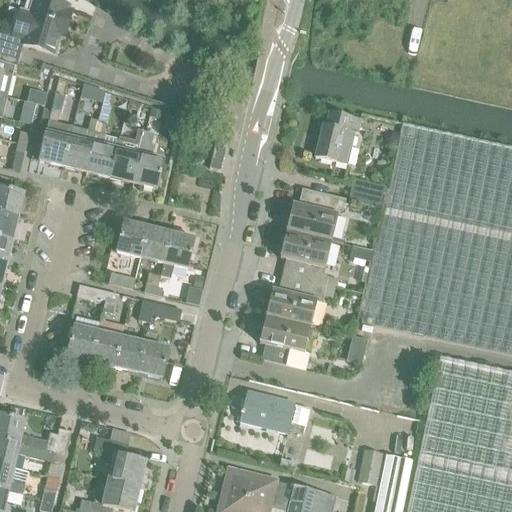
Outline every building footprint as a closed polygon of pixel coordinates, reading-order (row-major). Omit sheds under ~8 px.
[(67,13),(68,9),(57,6),(55,1),(51,0),(48,0),(45,2),(38,0),(33,0),(28,17),(19,14),(12,39),(0,35),(0,64),(15,70),(20,55),(18,55),(20,47),(53,57),(62,29),(65,30),(65,31),(66,31),(71,14),(67,13)] [(30,93),(27,106),(35,108),(38,95),(30,93)] [(32,119),(35,108),(27,106),(24,117),(32,119)] [(110,110),(107,109),(102,108),(98,123),(106,126),(110,110)] [(150,111),(148,119),(162,123),(164,115),(150,111)] [(55,129),(58,116),(50,114),(46,127),(55,129)] [(356,139),(360,125),(328,117),(325,131),(322,130),(314,163),(346,170),(353,138),(356,139)] [(62,171),(85,176),(98,125),(90,123),(87,134),(72,130),(69,142),(62,171)] [(85,176),(108,182),(115,154),(102,150),(105,139),(103,138),(106,127),(98,125),(85,176)] [(511,153),(402,130),(360,327),(511,358),(511,153)] [(108,182),(132,188),(144,136),(136,134),(134,145),(118,141),(115,154),(108,182)] [(20,135),(17,148),(25,150),(28,137),(20,135)] [(152,138),(144,136),(132,188),(157,194),(164,166),(150,162),(153,150),(150,149),(152,138)] [(38,165),(62,171),(69,142),(45,137),(38,165)] [(22,161),(25,150),(17,148),(14,159),(22,161)] [(220,174),(225,152),(214,149),(209,172),(220,174)] [(379,212),(384,191),(352,184),(347,204),(379,212)] [(0,192),(0,215),(18,220),(23,198),(0,192)] [(291,208),(284,236),(330,247),(337,213),(342,215),(344,205),(300,194),(297,210),(291,208)] [(0,215),(0,240),(12,244),(18,220),(0,215)] [(115,257),(139,262),(146,232),(122,227),(115,257)] [(139,262),(163,268),(170,238),(146,232),(139,262)] [(284,264),(280,279),(324,289),(325,288),(327,281),(322,279),(330,247),(284,236),(278,263),(284,264)] [(194,243),(170,238),(163,268),(160,279),(171,281),(173,270),(187,273),(194,243)] [(0,265),(7,267),(12,244),(0,240),(0,265)] [(360,269),(357,284),(364,285),(368,271),(360,269)] [(108,288),(120,291),(132,294),(135,283),(110,277),(108,288)] [(148,278),(145,289),(157,292),(157,291),(159,280),(148,278)] [(271,294),(265,322),(309,332),(315,305),(320,307),(322,299),(324,289),(280,279),(276,295),(271,294)] [(327,281),(325,288),(334,290),(336,291),(338,282),(327,280),(327,281)] [(195,281),(193,290),(201,291),(203,283),(195,281)] [(324,289),(322,299),(332,301),(334,290),(325,288),(324,289)] [(100,304),(104,304),(104,303),(116,306),(118,299),(79,289),(76,301),(99,307),(100,304)] [(162,293),(157,291),(157,292),(145,289),(143,297),(160,301),(162,293)] [(188,290),(185,306),(198,309),(202,293),(188,290)] [(113,318),(116,306),(104,303),(104,304),(105,305),(102,315),(113,318)] [(149,327),(151,316),(153,307),(142,305),(137,324),(149,327)] [(181,314),(153,307),(151,316),(156,317),(156,321),(178,326),(181,314)] [(302,365),(309,332),(265,322),(258,349),(264,350),(260,365),(304,376),(306,366),(302,365)] [(113,372),(120,341),(123,331),(99,325),(97,335),(89,366),(113,372)] [(65,360),(89,366),(97,335),(72,329),(65,360)] [(144,347),(144,346),(136,378),(160,383),(168,352),(154,349),(157,338),(147,335),(144,347)] [(363,362),(367,341),(353,338),(349,360),(363,362)] [(113,372),(136,378),(144,346),(120,341),(113,372)] [(511,511),(511,375),(439,360),(406,511),(511,511)] [(286,438),(293,409),(271,404),(270,407),(245,401),(239,427),(286,438)] [(0,419),(0,443),(19,448),(18,449),(29,451),(31,441),(21,439),(24,425),(0,419)] [(45,455),(52,456),(64,459),(70,435),(58,432),(56,439),(49,437),(45,455)] [(111,433),(109,444),(128,449),(130,437),(111,433)] [(110,468),(106,483),(138,491),(144,464),(125,460),(128,449),(109,444),(96,441),(93,455),(105,457),(103,466),(110,468)] [(45,455),(29,451),(18,449),(19,448),(0,443),(0,468),(13,472),(16,458),(50,466),(52,457),(52,456),(45,455)] [(358,486),(376,490),(383,457),(364,454),(358,486)] [(52,457),(50,466),(49,469),(61,471),(64,459),(52,456),(52,457)] [(378,489),(373,511),(401,511),(412,463),(382,458),(376,489),(378,489)] [(280,462),(278,469),(294,473),(296,466),(280,462)] [(0,468),(0,493),(8,495),(23,498),(25,488),(10,485),(13,472),(0,468)] [(331,511),(334,502),(229,476),(219,511),(331,511)] [(81,504),(78,511),(111,511),(112,511),(113,511),(133,511),(138,491),(106,483),(103,499),(95,497),(93,507),(81,504)] [(44,490),(41,503),(53,505),(56,493),(44,490)] [(51,511),(53,505),(41,503),(38,511),(51,511)]
